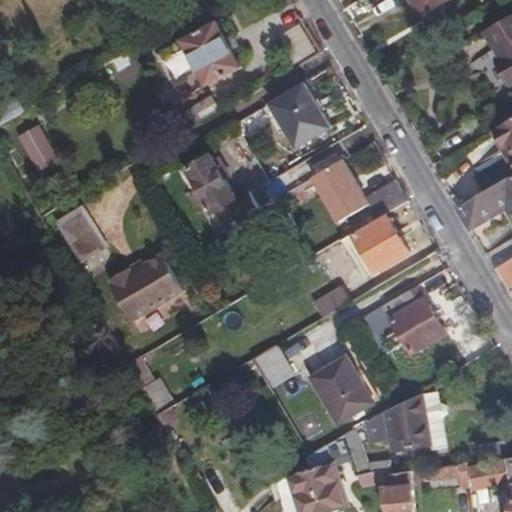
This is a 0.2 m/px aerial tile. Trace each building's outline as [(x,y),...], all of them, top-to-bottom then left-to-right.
[(414,0),(421,10),(438,0),(414,0)] [(511,14),(487,30),(496,46),(502,56),(498,58),(511,81),(511,80),(511,14)] [(217,23),(181,42),(207,87),(243,68),(217,23)] [(279,44),(289,61),(311,47),(301,31),(279,44)] [(502,56),(496,46),(489,50),(495,60),(498,58),(502,56)] [(185,50),(166,59),(175,78),(194,69),(185,50)] [(498,58),(495,60),(492,61),(506,84),(511,81),(498,58)] [(305,83),(270,104),(298,150),(332,129),(305,83)] [(176,115),(184,129),(218,109),(210,95),(176,115)] [(0,124),(4,122),(21,112),(15,102),(0,110),(0,124)] [(511,115),(493,126),(504,145),(508,143),(511,149),(511,115)] [(0,124),(0,148),(8,162),(23,154),(4,122),(0,124)] [(20,135),(37,171),(59,160),(42,124),(20,135)] [(208,155),(186,169),(195,185),(190,188),(198,202),(204,199),(228,238),(263,217),(248,193),(236,201),(221,178),(227,175),(218,159),(212,162),(208,155)] [(371,206),(379,219),(408,201),(396,182),(366,198),(343,161),(313,179),(340,223),(371,206)] [(511,172),(458,204),(470,225),(506,205),(511,215),(511,172)] [(390,219),(356,237),(376,272),(411,253),(390,219)] [(110,285),(132,321),(184,291),(162,254),(144,264),(130,272),(128,269),(110,279),(112,283),(110,285)] [(511,283),(511,258),(499,266),(510,284),(511,283)] [(142,260),(128,269),(130,272),(144,264),(142,260)] [(354,279),(343,285),(352,300),(363,294),(354,279)] [(328,293),(337,308),(352,300),(343,285),(328,293)] [(411,290),(385,306),(392,319),(388,321),(405,351),(443,330),(425,301),(420,303),(411,290)] [(278,345),(255,358),(272,388),(296,375),(278,345)] [(345,357),(310,378),(337,422),(374,401),(345,357)] [(140,387),(156,414),(173,404),(157,378),(140,387)] [(407,456),(446,449),(442,417),(448,414),(447,406),(439,402),(438,392),(423,394),(374,420),(375,433),(387,430),(391,452),(404,449),(407,456)] [(356,428),(344,434),(359,472),(377,470),(390,469),(388,457),(364,459),(356,428)] [(478,459),(505,457),(504,439),(477,442),(478,459)] [(307,456),(310,469),(323,511),(330,511),(347,507),(327,444),(309,455),(307,456)] [(511,511),(511,456),(507,457),(506,461),(473,466),(476,483),(511,476),(511,511)] [(460,471),(459,461),(425,465),(426,475),(460,471)] [(387,511),(415,511),(406,467),(390,469),(377,470),(379,478),(387,511)] [(300,511),(323,511),(310,469),(290,475),(300,511)] [(379,478),(377,470),(359,472),(361,484),(379,478)]
